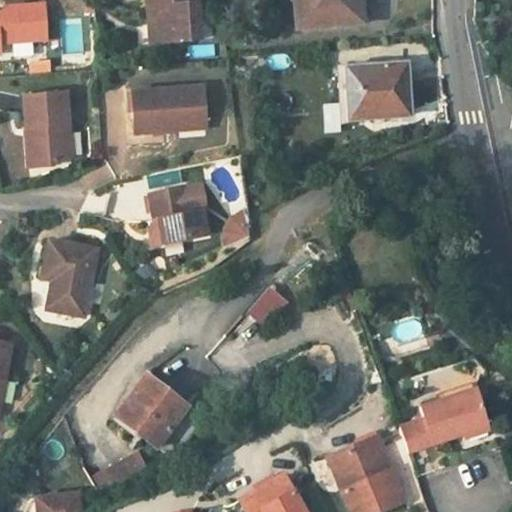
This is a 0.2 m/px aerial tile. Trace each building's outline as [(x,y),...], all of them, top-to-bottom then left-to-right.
[(197,10),(196,0),(145,0),(147,17),(156,16),(159,44),(200,40),(197,10)] [(354,23),(351,0),(294,0),(297,27),(354,23)] [(361,22),(359,0),(351,0),(354,23),(361,22)] [(2,7),(0,8),(0,42),(44,39),(42,4),(2,7)] [(214,38),(211,9),(197,10),(200,40),(214,38)] [(159,44),(156,16),(147,17),(150,45),(159,44)] [(408,85),(406,62),(344,67),(348,121),(403,117),(401,85),(408,85)] [(410,116),(408,85),(401,85),(403,117),(410,116)] [(205,120),(202,86),(131,91),(134,133),(180,130),(179,122),(205,120)] [(72,157),(66,92),(22,96),(25,130),(32,129),(36,167),(51,166),(58,159),(72,157)] [(205,128),(205,120),(179,122),(180,130),(205,128)] [(36,167),(32,129),(25,130),(28,168),(36,167)] [(190,212),(185,187),(148,194),(153,218),(156,217),(162,243),(206,234),(201,210),(190,212)] [(105,213),(106,195),(86,193),(85,211),(105,213)] [(248,234),(242,209),(228,213),(220,227),(223,241),(248,234)] [(162,243),(156,217),(153,218),(146,228),(150,245),(162,243)] [(84,316),(95,250),(47,241),(43,268),(53,270),(51,281),(46,310),(84,316)] [(51,281),(53,270),(43,268),(41,279),(51,281)] [(260,328),(284,302),(266,285),(242,310),(260,328)] [(0,401),(10,345),(1,343),(0,342),(0,401)] [(173,461),(203,420),(185,407),(144,376),(127,399),(132,403),(119,420),(173,461)] [(487,393),(482,387),(474,389),(477,399),(487,393)] [(477,399),(474,389),(419,407),(423,419),(431,444),(486,426),(477,399)] [(289,402),(285,392),(271,398),(275,408),(289,402)] [(423,419),(417,421),(426,446),(431,444),(423,419)] [(417,421),(398,427),(406,448),(408,452),(426,446),(417,421)] [(378,511),(403,502),(375,437),(334,455),(348,489),(341,492),(350,511),(378,511)] [(109,489),(148,468),(139,451),(100,472),(109,489)] [(348,489),(334,455),(327,458),(341,492),(348,489)] [(109,489),(100,472),(90,477),(100,494),(109,489)] [(302,511),(282,476),(239,500),(245,511),(256,511),(258,511),(302,511)] [(79,511),(77,494),(35,499),(36,511),(79,511)] [(36,511),(35,499),(29,499),(23,511),(36,511)]
